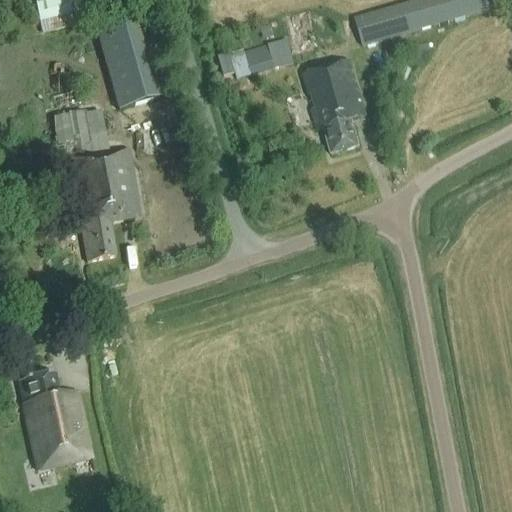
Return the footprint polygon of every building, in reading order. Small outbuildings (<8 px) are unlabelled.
[(35,12),(32,0),(21,0),(25,14),(35,12)] [(32,0),(41,33),(82,22),(76,0),(32,0)] [(430,0),(354,22),(362,51),(490,15),(485,0),(430,0)] [(97,35),(118,113),(169,98),(147,21),(97,35)] [(275,73),(274,72),(293,67),(286,43),(267,48),(245,55),(251,80),(275,73)] [(218,61),(224,80),(234,78),(229,58),(218,61)] [(314,111),(311,113),(317,133),(322,132),(322,133),(330,159),(359,151),(351,124),(366,120),(351,67),(350,63),(302,77),(309,98),(310,98),(314,111)] [(93,159),(109,156),(101,113),(85,116),(93,159)] [(85,116),(58,120),(73,210),(39,217),(43,238),(81,231),(87,264),(115,259),(110,227),(141,221),(129,152),(93,159),(85,116)] [(309,144),(298,147),(301,158),(312,156),(309,144)] [(37,166),(40,182),(59,178),(54,152),(46,154),(48,164),(37,166)] [(38,471),(90,460),(76,396),(59,398),(54,377),(19,385),(38,471)] [(14,408),(2,410),(4,421),(17,419),(14,408)]
